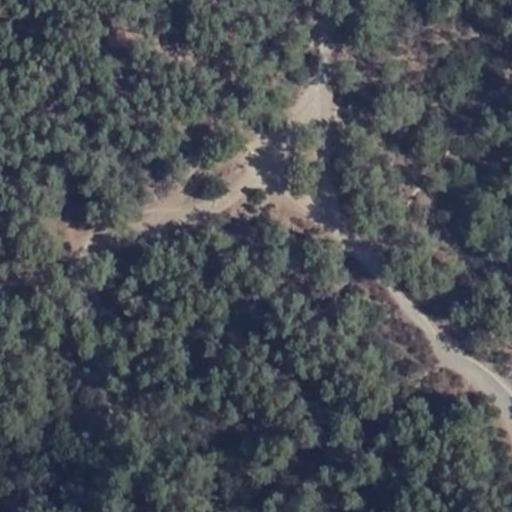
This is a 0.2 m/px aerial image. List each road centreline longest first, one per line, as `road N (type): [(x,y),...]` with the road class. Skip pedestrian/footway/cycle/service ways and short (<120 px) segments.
road 1 (track): [(0,281),(283,176),(341,0)]
road 2 (track): [(283,176),(511,398)]
